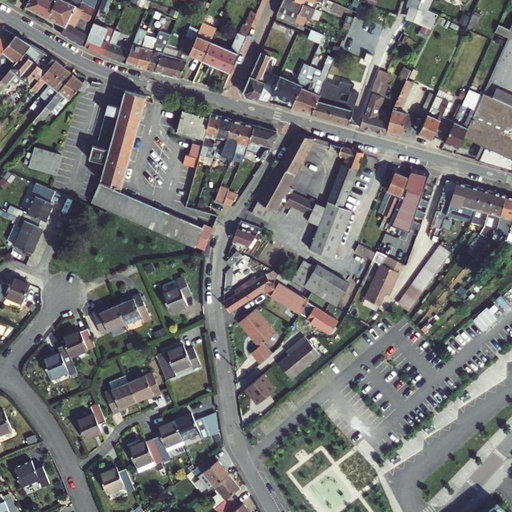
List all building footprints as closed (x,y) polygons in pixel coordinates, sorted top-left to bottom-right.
[(28,0),(27,3),(49,15),(56,0),(28,0)] [(56,0),(49,15),(66,24),(78,2),(82,4),(83,0),(74,0),(56,0)] [(83,44),(92,22),(89,20),(97,2),(93,0),(83,0),(82,4),(78,2),(66,24),(62,31),(83,44)] [(109,0),(103,0),(96,17),(102,20),(109,0)] [(303,2),(297,0),(283,0),(282,5),(298,12),(305,15),(315,19),(319,9),(303,2)] [(297,0),(303,2),(319,9),(321,4),(322,0),(297,0)] [(410,0),(411,1),(429,9),(432,0),(410,0)] [(411,1),(406,16),(432,28),(439,14),(429,9),(411,1)] [(282,5),(278,14),(301,24),(305,15),(298,12),(282,5)] [(362,5),(358,17),(367,19),(371,8),(362,5)] [(145,34),(154,10),(147,7),(138,32),(133,45),(131,50),(127,62),(137,65),(144,40),(138,38),(140,33),(145,34)] [(231,48),(211,40),(203,58),(232,71),(257,12),(251,10),(240,33),(238,32),(231,48)] [(353,23),(346,20),(343,25),(350,28),(353,23)] [(147,68),(154,40),(151,39),(152,37),(150,36),(155,23),(152,21),(145,35),(144,40),(137,65),(147,68)] [(189,53),(203,58),(211,40),(217,27),(203,21),(200,29),(189,53)] [(508,38),(511,29),(509,28),(498,23),(494,32),(508,38)] [(98,36),(90,33),(85,46),(103,53),(106,46),(109,47),(111,41),(114,35),(117,29),(104,24),(98,36)] [(177,57),(162,53),(155,70),(179,77),(189,53),(200,29),(191,25),(181,49),(177,57)] [(133,45),(138,32),(132,29),(127,43),(133,45)] [(324,34),(312,29),(309,36),(321,42),(324,34)] [(0,34),(0,55),(10,43),(0,34)] [(317,99),(320,92),(322,88),(325,80),(343,40),(338,37),(336,40),(324,35),(321,41),(311,65),(294,103),(292,108),(311,113),(317,99)] [(0,81),(31,45),(16,36),(10,43),(0,55),(0,81)] [(159,41),(154,40),(147,68),(155,70),(162,53),(163,51),(157,50),(159,41)] [(131,50),(111,41),(109,47),(106,46),(103,53),(127,62),(131,50)] [(31,45),(0,81),(0,90),(1,91),(14,76),(18,79),(21,75),(30,82),(35,76),(39,80),(56,61),(56,60),(48,55),(31,45)] [(261,79),(271,55),(262,51),(245,90),(248,96),(259,99),(266,82),(261,79)] [(33,88),(41,95),(64,67),(56,61),(39,80),(33,88)] [(281,74),(278,79),(272,93),(294,103),(311,65),(305,62),(299,77),(301,78),(299,82),(281,74)] [(409,78),(411,67),(404,65),(401,76),(409,78)] [(41,95),(50,102),(73,74),(64,67),(41,95)] [(379,70),(375,79),(388,83),(391,75),(379,70)] [(77,88),(82,92),(90,83),(85,79),(83,82),(73,74),(50,102),(34,121),(39,125),(49,113),(52,111),(56,114),(77,88)] [(269,75),(266,82),(259,99),(268,102),(272,93),(278,79),(269,75)] [(332,104),(328,118),(349,124),(359,92),(351,90),(353,83),(339,79),(337,84),(325,80),(322,88),(320,92),(317,99),(332,104)] [(375,79),(371,91),(383,96),(388,83),(375,79)] [(413,113),(406,111),(401,110),(414,83),(406,79),(395,100),(393,106),(390,119),(388,129),(401,132),(403,127),(409,128),(413,113)] [(401,110),(406,111),(419,85),(414,83),(401,110)] [(511,92),(497,86),(492,95),(494,96),(511,104),(511,92)] [(463,136),(474,113),(483,92),(479,90),(471,107),(462,103),(455,119),(445,140),(458,146),(463,136)] [(145,102),(147,96),(126,91),(121,108),(109,104),(106,113),(118,117),(111,142),(109,150),(93,145),(89,158),(105,163),(100,181),(122,186),(145,102)] [(361,127),(387,134),(388,129),(390,119),(376,115),(383,96),(371,91),(363,113),(361,127)] [(429,113),(438,94),(432,91),(421,113),(428,116),(429,113)] [(484,118),(494,96),(492,95),(483,91),(483,92),(474,113),(484,118)] [(11,100),(18,105),(25,97),(18,92),(11,100)] [(444,97),(438,94),(429,113),(435,116),(444,97)] [(511,104),(494,96),(484,118),(474,113),(463,136),(481,144),(485,145),(479,159),(511,168),(511,104)] [(428,116),(420,132),(433,138),(434,135),(445,140),(455,119),(443,114),(450,99),(444,97),(435,116),(429,113),(428,116)] [(328,118),(332,104),(317,99),(311,113),(328,118)] [(204,140),(210,118),(182,111),(177,133),(204,140)] [(111,142),(118,117),(106,113),(99,138),(111,142)] [(212,149),(221,117),(211,114),(210,118),(204,140),(203,145),(197,168),(202,169),(204,162),(212,164),(216,150),(212,149)] [(232,119),(221,117),(212,149),(216,150),(212,164),(214,165),(218,155),(220,156),(223,150),(232,119)] [(242,122),(232,119),(223,150),(228,151),(231,144),(229,144),(230,141),(234,143),(230,157),(231,157),(231,160),(233,161),(235,154),(238,143),(237,143),(242,122)] [(244,154),(254,125),(242,122),(237,143),(238,143),(235,154),(233,161),(240,164),(244,157),(244,154)] [(254,125),(244,154),(255,157),(263,162),(268,154),(273,145),(277,136),(276,131),(254,125)] [(279,167),(277,166),(252,213),(268,221),(280,200),(288,186),(310,145),(347,157),(328,209),(339,216),(362,155),(363,154),(302,135),(295,138),(279,167)] [(184,165),(187,165),(197,168),(203,145),(194,142),(190,156),(186,155),(184,165)] [(485,145),(481,144),(474,158),(479,159),(485,145)] [(27,159),(58,168),(62,155),(36,147),(34,153),(29,152),(27,159)] [(58,168),(27,159),(26,164),(57,173),(58,168)] [(197,168),(187,165),(179,192),(190,196),(197,168)] [(427,187),(431,177),(428,173),(411,168),(409,182),(391,221),(402,224),(418,230),(433,189),(427,187)] [(391,220),(408,178),(395,173),(387,191),(392,193),(382,215),(384,216),(382,220),(388,223),(390,219),(391,220)] [(51,205),(47,203),(52,191),(33,183),(28,195),(31,197),(24,214),(21,212),(18,220),(36,227),(39,221),(43,223),(51,205)] [(100,184),(93,201),(164,230),(171,212),(100,184)] [(233,205),(239,191),(221,184),(215,199),(233,205)] [(475,211),(480,189),(462,185),(456,196),(448,211),(454,214),(445,230),(458,237),(461,231),(458,230),(461,224),(469,227),(472,222),(475,211)] [(288,186),(280,200),(286,204),(291,193),(294,189),(288,186)] [(484,226),(493,193),(480,189),(475,211),(481,212),(477,225),(484,226)] [(392,193),(387,191),(378,213),(382,215),(392,193)] [(286,204),(284,208),(290,211),(287,217),(306,225),(307,222),(315,205),(291,193),(286,204)] [(456,196),(442,193),(431,226),(441,229),(448,211),(456,196)] [(496,230),(505,196),(493,193),(484,226),(478,234),(490,237),(492,235),(496,230)] [(511,223),(511,198),(505,196),(496,230),(492,235),(497,236),(498,234),(507,236),(509,234),(511,223)] [(222,202),(215,200),(210,211),(217,213),(222,202)] [(230,205),(222,202),(217,213),(226,216),(230,205)] [(315,205),(307,222),(318,226),(301,253),(323,265),(349,223),(339,216),(328,209),(315,204),(315,205)] [(204,226),(171,212),(164,230),(197,243),(204,226)] [(28,257),(37,237),(33,235),(36,227),(18,220),(14,228),(11,226),(4,242),(22,250),(21,253),(28,257)] [(402,224),(391,221),(384,236),(394,241),(402,224)] [(206,222),(204,226),(197,243),(207,247),(215,225),(206,222)] [(262,229),(240,222),(232,242),(248,248),(255,233),(258,234),(262,229)] [(386,256),(387,256),(394,241),(384,236),(377,252),(386,256)] [(354,252),(372,261),(376,253),(358,245),(354,252)] [(435,249),(431,255),(428,260),(424,265),(420,271),(418,274),(416,276),(412,281),(408,286),(405,291),(401,297),(396,302),(407,309),(411,304),(415,299),(419,294),(423,289),(426,284),(430,278),(434,273),(438,268),(442,263),(446,257),(450,252),(439,245),(435,249)] [(475,271),(492,252),(486,247),(469,266),(475,271)] [(242,255),(236,250),(228,259),(234,264),(242,255)] [(387,256),(386,256),(365,300),(379,307),(386,293),(389,294),(399,273),(396,272),(401,263),(387,256)] [(296,266),(288,280),(312,294),(333,306),(343,289),(310,270),(308,272),(296,266)] [(235,295),(223,303),(230,313),(263,292),(264,293),(264,292),(262,291),(272,285),(275,281),(272,282),(271,280),(269,281),(265,275),(254,282),(251,279),(233,291),(235,295)] [(178,289),(161,296),(169,315),(186,308),(183,301),(191,297),(183,277),(175,281),(178,289)] [(10,279),(7,286),(0,283),(0,301),(2,298),(20,306),(29,287),(10,279)] [(264,293),(299,314),(308,301),(292,291),(293,290),(286,285),(285,287),(275,281),(272,285),(262,291),(264,292),(264,293)] [(138,296),(127,300),(128,303),(115,309),(123,328),(147,318),(138,296)] [(379,307),(365,300),(362,305),(377,312),(379,307)] [(332,315),(308,301),(299,314),(324,329),(332,315)] [(99,338),(123,328),(115,309),(103,313),(102,311),(89,316),(99,338)] [(261,364),(273,354),(264,344),(275,334),(255,310),(240,324),(260,347),(252,354),(261,364)] [(68,360),(93,349),(85,330),(59,341),(63,348),(68,360)] [(306,335),(293,346),(297,350),(281,363),(293,378),(322,354),(306,335)] [(181,347),(154,359),(164,382),(173,378),(172,375),(189,368),(191,370),(198,367),(191,349),(183,352),(181,347)] [(68,360),(63,348),(56,351),(58,355),(40,363),(48,383),(66,375),(69,382),(76,379),(68,360)] [(151,374),(127,384),(135,404),(146,399),(148,401),(160,396),(151,374)] [(256,405),(275,390),(263,375),(244,391),(256,405)] [(127,384),(123,377),(106,384),(110,392),(103,395),(112,416),(124,411),(123,409),(135,404),(127,384)] [(106,423),(97,405),(90,408),(93,415),(76,423),(84,441),(101,434),(98,427),(106,423)] [(0,437),(10,433),(2,414),(0,414),(0,437)] [(190,416),(173,423),(181,443),(199,435),(201,442),(209,438),(201,420),(194,424),(190,416)] [(159,459),(184,449),(181,443),(173,423),(155,431),(158,439),(151,441),(159,459)] [(137,476),(162,466),(159,459),(151,441),(144,445),(143,442),(126,450),(137,476)] [(203,474),(213,487),(228,475),(217,462),(214,464),(209,458),(193,471),(192,472),(197,478),(203,474)] [(33,472),(30,464),(13,471),(21,490),(38,482),(41,489),(49,486),(41,468),(33,472)] [(134,495),(125,473),(118,476),(116,473),(98,480),(107,500),(124,492),(126,498),(134,495)] [(207,503),(214,511),(222,511),(234,502),(230,497),(239,489),(228,475),(213,487),(216,491),(213,493),(215,496),(207,503)] [(0,511),(14,511),(8,499),(2,502),(0,497),(0,511)] [(507,511),(495,501),(480,511),(507,511)] [(248,511),(243,505),(239,508),(234,502),(222,511),(248,511)]
